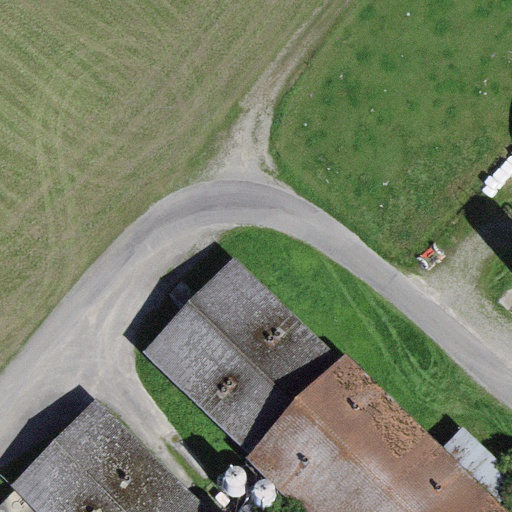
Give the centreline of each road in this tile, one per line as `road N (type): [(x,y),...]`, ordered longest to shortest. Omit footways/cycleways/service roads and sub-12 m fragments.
road 1 (unclassified): [(0,406),(151,231),(200,206),(251,206),(313,226),(511,387)]
road 2 (track): [(228,206),(273,84),(344,0)]
